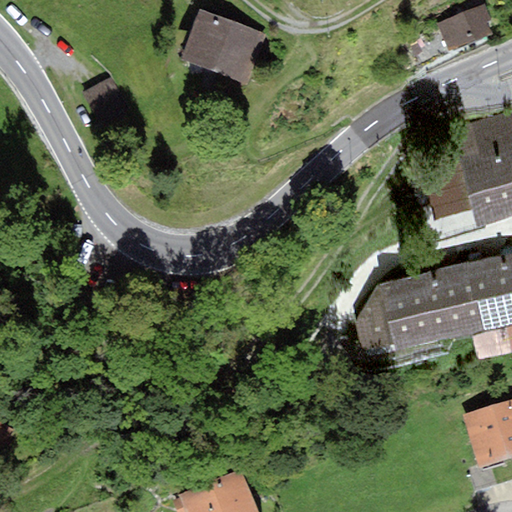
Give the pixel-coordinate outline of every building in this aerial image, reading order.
[(484,4),(437,24),(449,51),(491,32),(487,22),(491,20),(484,4)] [(264,33),(199,9),(180,60),(245,84),(264,33)] [(112,77),(82,93),(98,124),(128,108),(112,77)] [(511,217),(511,109),(449,129),(454,147),(471,211),(476,230),(511,217)] [(435,221),(471,211),(454,147),(418,157),(435,221)] [(511,256),(379,284),(354,321),(364,358),(393,352),(511,327),(511,256)] [(511,399),(462,415),(478,467),(511,456),(511,399)] [(13,430),(0,422),(0,443),(4,446),(13,430)] [(258,511),(240,468),(178,494),(180,498),(173,501),(177,511),(258,511)]
